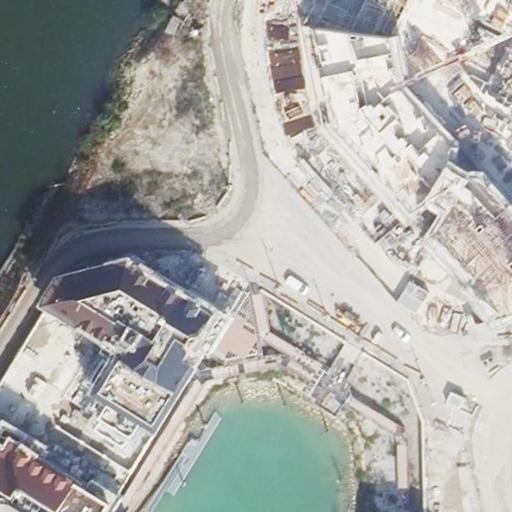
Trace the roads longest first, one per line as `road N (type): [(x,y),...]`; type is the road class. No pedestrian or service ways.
road 1 (residential): [(510,395),(437,355),(247,196)]
road 2 (residential): [(510,395),(488,465),(497,511)]
